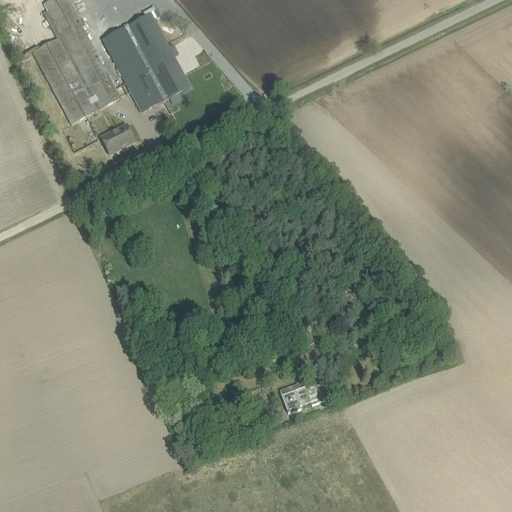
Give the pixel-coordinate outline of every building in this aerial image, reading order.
[(37,51),(32,54),(70,126),(75,124),(87,118),(83,110),(96,103),(100,111),(116,102),(121,100),(92,45),(67,0),(52,0),(43,5),(47,12),(43,14),(57,40),(37,51)] [(154,8),(143,13),(145,18),(151,15),(154,22),(159,19),(154,8)] [(145,18),(102,40),(130,91),(134,98),(139,108),(142,114),(190,89),(185,80),(154,22),(151,15),(145,18)] [(99,138),(109,157),(136,144),(126,124),(99,138)] [(238,288),(221,288),(222,301),(238,301),(238,288)] [(309,333),(300,337),(296,340),(313,373),(328,365),(321,352),(319,353),(309,333)] [(315,387),(315,385),(300,390),(298,386),(279,393),(281,396),(280,397),(287,413),(288,416),(301,411),(300,408),(301,407),(304,406),(305,406),(311,404),(312,407),(315,406),(329,400),(324,386),(321,384),(315,387)]
